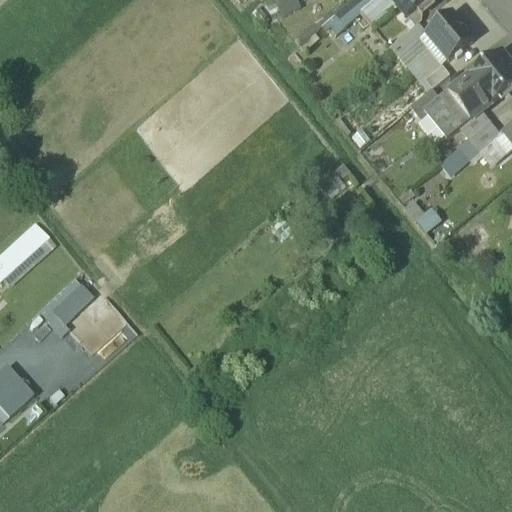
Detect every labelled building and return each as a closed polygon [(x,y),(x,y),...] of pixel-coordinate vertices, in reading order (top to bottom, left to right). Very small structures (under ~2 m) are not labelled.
[(308,17),(299,0),(295,0),(284,5),(293,24),(308,17)] [(399,10),(391,0),(380,0),(380,1),(392,16),(399,10)] [(391,0),(399,10),(407,20),(432,0),(391,0)] [(327,27),(339,37),(349,25),(337,15),(327,27)] [(474,46),(452,18),(428,38),(450,65),(474,46)] [(511,79),(495,58),(470,79),(459,88),(440,104),(424,116),(429,122),(447,144),(461,133),(482,116),(484,114),(483,113),(492,106),(493,107),(511,91),(511,79)] [(442,71),(425,85),(433,94),(450,80),(442,71)] [(432,95),(411,112),(423,127),(429,122),(424,116),(440,104),(432,95)] [(482,116),(461,133),(470,144),(491,127),(482,116)] [(415,206),(409,210),(422,235),(442,225),(433,209),(420,216),(415,206)] [(35,230),(0,259),(0,285),(49,245),(35,230)] [(90,298),(74,280),(44,308),(60,325),(90,298)] [(4,373),(0,376),(0,415),(6,422),(30,402),(4,373)]
